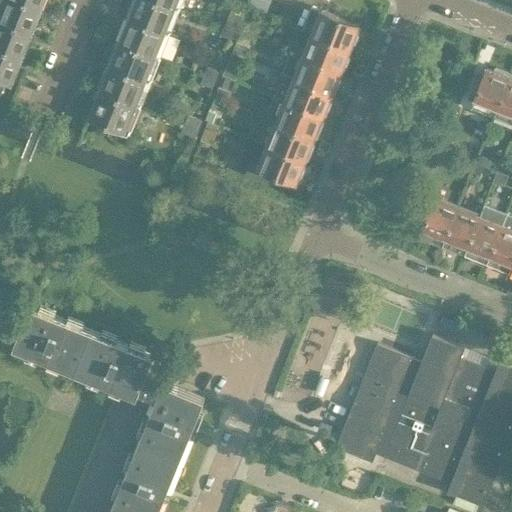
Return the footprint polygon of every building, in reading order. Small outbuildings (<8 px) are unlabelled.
[(38,8),(16,0),(0,0),(0,21),(28,32),(38,8)] [(40,0),(16,0),(38,8),(40,0)] [(129,15),(129,16),(170,33),(171,31),(170,31),(178,10),(179,10),(179,9),(157,0),(136,0),(130,15),(129,15)] [(157,0),(179,9),(180,7),(179,7),(181,0),(157,0)] [(252,0),(250,5),(260,9),(263,0),(252,0)] [(321,10),(312,33),(350,48),(352,42),(356,41),(359,33),(357,30),(359,25),(321,10)] [(120,39),(119,41),(160,57),(161,55),(160,55),(169,34),(170,33),(129,16),(128,18),(129,18),(121,39),(120,39)] [(28,32),(0,21),(0,48),(19,56),(28,32)] [(223,26),(220,33),(233,38),(236,31),(223,26)] [(350,48),(312,33),(303,55),(341,70),(343,64),(347,63),(350,55),(348,52),(350,48)] [(110,63),(110,65),(151,81),(151,80),(151,79),(159,59),(160,59),(160,57),(119,41),(119,42),(111,64),(110,63)] [(19,56),(0,48),(0,79),(6,82),(6,83),(8,84),(19,56)] [(341,70),(303,55),(294,77),(332,92),(334,86),(338,85),(341,77),(339,74),(341,70)] [(100,87),(100,89),(141,105),(142,104),(141,103),(149,83),(150,83),(151,81),(110,65),(109,66),(110,67),(101,88),(100,87)] [(207,66),(204,74),(216,79),(219,71),(207,66)] [(477,93),(472,104),(495,114),(511,74),(496,68),(495,70),(487,67),(483,79),(478,77),(472,91),(477,93)] [(216,79),(204,74),(201,83),(213,87),(216,79)] [(511,74),(495,114),(511,120),(511,74)] [(330,97),(332,92),(294,77),(291,86),(280,82),(275,95),(285,100),(323,114),(325,108),(329,107),(332,99),(330,97)] [(91,117),(106,122),(129,132),(128,132),(130,133),(131,131),(130,131),(140,107),(141,105),(100,89),(99,90),(100,91),(90,115),(89,117),(91,117)] [(321,119),(323,114),(285,100),(277,122),(314,136),(316,130),(320,129),(323,122),(321,119)] [(209,109),(205,118),(213,121),(217,112),(209,109)] [(188,115),(185,123),(199,128),(202,121),(188,115)] [(314,136),(277,122),(266,118),(258,140),(268,144),(305,159),(307,153),(311,152),(314,144),(312,141),(314,136)] [(199,128),(185,123),(181,131),(196,137),(199,128)] [(303,164),(305,159),(268,144),(258,167),(295,182),(298,175),(302,174),(305,167),(303,164)] [(426,239),(441,246),(458,205),(434,196),(430,207),(425,206),(420,220),(424,222),(420,233),(427,236),(426,239)] [(479,214),(458,205),(441,246),(456,251),(457,249),(464,251),(479,214)] [(501,222),(479,214),(464,251),(472,255),(471,257),(485,263),(501,222)] [(511,226),(501,222),(485,263),(500,269),(501,266),(509,269),(511,260),(511,226)] [(30,304),(23,320),(13,345),(74,370),(91,328),(30,304)] [(145,350),(91,328),(74,370),(137,395),(142,382),(145,350)] [(447,490),(484,505),(511,433),(511,365),(499,360),(495,369),(461,355),(464,346),(432,333),(422,360),(377,342),(336,446),(373,460),(376,452),(450,481),(447,490)] [(204,397),(163,380),(138,442),(179,458),(204,397)] [(157,511),(179,458),(138,442),(113,504),(132,511),(157,511)]
